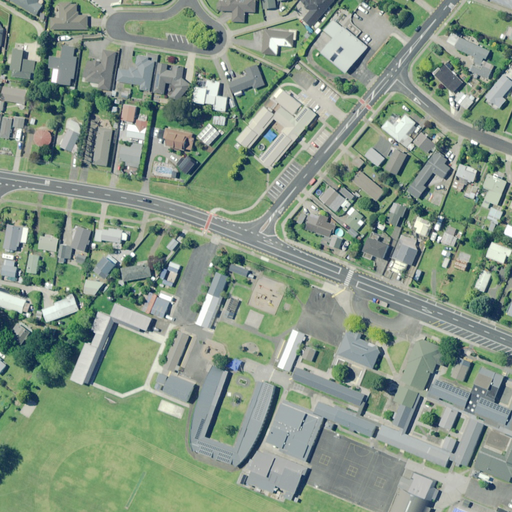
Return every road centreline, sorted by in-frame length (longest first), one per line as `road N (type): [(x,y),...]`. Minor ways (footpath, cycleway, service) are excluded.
road 1 (tertiary): [(511,341),(256,241)]
road 2 (tertiary): [(256,241),(156,204),(0,177)]
road 3 (residential): [(191,0),(218,29),(215,45),(118,33),(115,18),(173,6)]
road 4 (tertiary): [(256,241),(389,74)]
road 5 (residential): [(511,148),(446,119),(389,74)]
